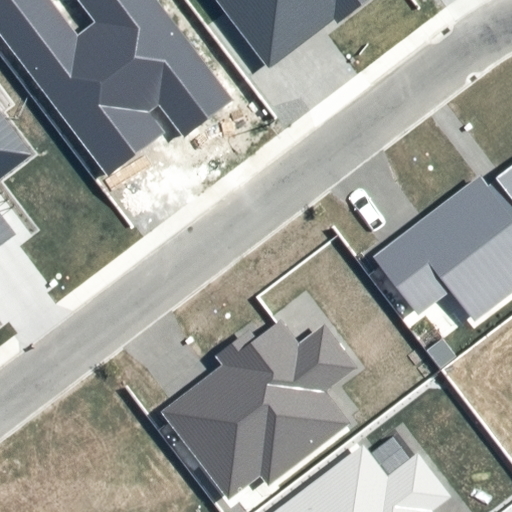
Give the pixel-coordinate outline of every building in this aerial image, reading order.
[(49,0),(0,0),(0,40),(107,175),(163,131),(149,113),(158,105),(184,138),(233,99),(153,0),(73,0),(93,24),(78,36),(49,0)] [(215,0),(268,69),(335,18),(340,24),(370,0),(215,0)] [(0,246),(15,234),(0,214),(0,178),(35,152),(0,106),(0,246)] [(480,175),(374,257),(419,315),(450,292),(474,323),(511,293),(511,167),(489,185),(480,175)] [(350,422),(326,391),(355,368),(322,326),(299,344),(279,319),(255,337),(249,329),(214,356),(221,364),(160,412),(228,498),(261,473),(270,485),(350,422)] [(416,452),(387,474),(363,443),(273,511),(432,511),(450,497),(416,452)]
